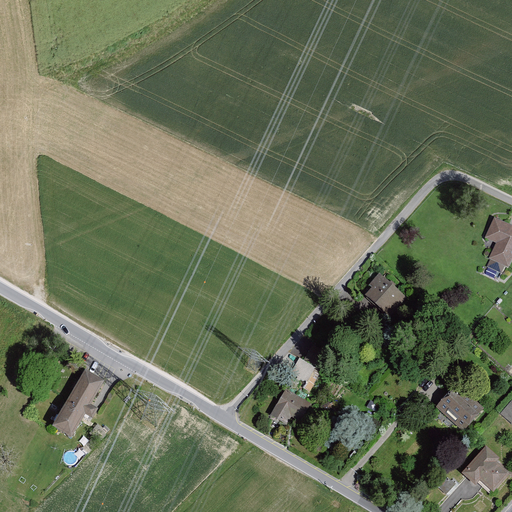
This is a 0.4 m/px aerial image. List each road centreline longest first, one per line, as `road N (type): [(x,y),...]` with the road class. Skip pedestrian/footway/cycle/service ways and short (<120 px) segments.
road 1 (residential): [(220,417),(436,181),(451,175),(511,202)]
road 2 (tertiary): [(0,288),(220,417)]
road 3 (tertiary): [(220,417),(380,511)]
